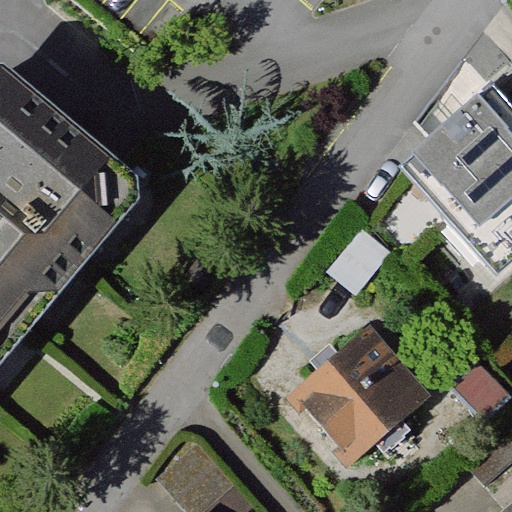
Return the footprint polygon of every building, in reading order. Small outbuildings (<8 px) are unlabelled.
[(152,186),(14,73),(0,72),(0,394),(152,209),(152,186)] [(509,281),(511,277),(511,126),(510,124),(431,192),(509,281)] [(364,286),(392,241),(367,226),(339,271),(364,286)] [(443,406),(380,335),(297,408),(359,479),(443,406)] [(224,511),(243,496),(205,452),(164,486),(186,511),(224,511)]
